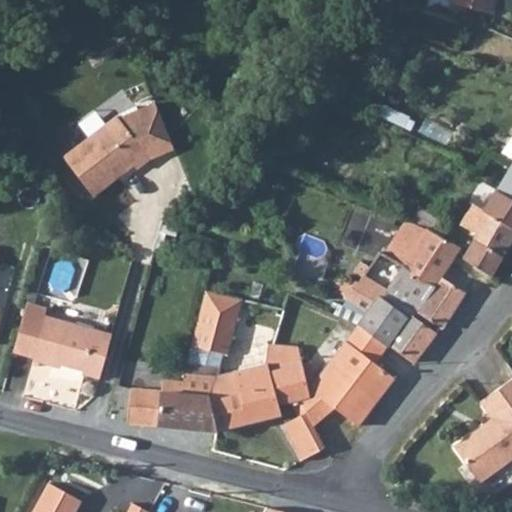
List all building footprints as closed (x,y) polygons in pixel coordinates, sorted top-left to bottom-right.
[(500,16),(504,0),(459,0),(459,5),(500,16)] [(113,118),(62,159),(93,196),(116,177),(114,173),(128,161),(135,170),(147,160),(172,149),(152,103),(134,111),(140,125),(125,132),(115,119),(113,118)] [(134,111),(115,119),(125,132),(140,125),(134,111)] [(0,185),(12,172),(0,161),(0,185)] [(492,275),(511,244),(511,195),(502,190),(488,210),(492,213),(464,257),(483,270),(492,275)] [(434,286),(443,275),(453,261),(460,250),(430,230),(412,220),(390,252),(407,262),(404,268),(434,286)] [(446,328),(469,291),(443,275),(434,286),(404,268),(407,262),(390,252),(384,250),(374,265),(366,261),(359,271),(444,327),(446,328)] [(355,285),(352,291),(348,288),(341,297),(348,302),(346,304),(366,317),(360,328),(391,349),(393,346),(418,363),(439,334),(411,315),(409,316),(381,297),(355,285)] [(246,301),(210,291),(192,365),(223,368),(225,368),(229,350),(233,351),(246,301)] [(28,307),(16,357),(36,361),(36,363),(54,367),(55,364),(86,371),(85,375),(104,379),(114,334),(46,319),(48,311),(28,307)] [(335,370),(312,356),(305,359),(315,400),(308,402),(321,425),(326,425),(340,413),(364,430),(401,380),(381,366),(391,349),(360,328),(335,370)] [(311,462),(334,448),(333,446),(321,425),(308,402),(315,400),(305,359),(304,351),(279,346),(276,345),(272,365),(246,371),(259,424),(291,417),(289,407),(301,404),(308,419),(292,428),(311,462)] [(164,392),(160,426),(226,432),(218,398),(221,377),(217,377),(218,371),(211,370),(210,376),(201,375),(201,370),(194,369),(193,374),(190,373),(188,395),(164,392)] [(259,424),(246,371),(221,377),(218,398),(226,432),(259,424)] [(511,381),(484,403),(496,419),(458,448),(485,484),(511,463),(511,381)] [(136,389),(132,422),(160,426),(164,392),(136,389)] [(80,511),(86,501),(53,483),(36,511),(80,511)] [(151,511),(136,503),(131,511),(151,511)] [(290,511),(271,503),(266,511),(290,511)]
